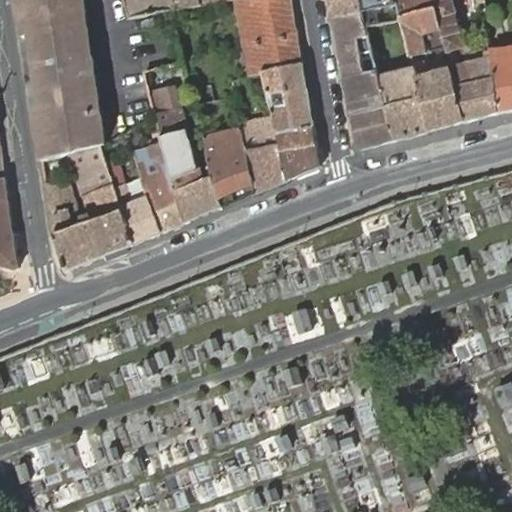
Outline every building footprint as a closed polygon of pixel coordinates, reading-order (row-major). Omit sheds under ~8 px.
[(18,0),(24,37),(26,36),(33,35),(38,63),(38,69),(40,75),(43,98),(83,87),(97,83),(93,54),(89,27),(84,0),(18,0)] [(125,0),(130,19),(173,10),(171,0),(125,0)] [(171,0),(173,10),(208,4),(225,1),(224,0),(171,0)] [(236,0),(245,48),(299,36),(291,0),(236,0)] [(397,0),(330,0),(334,19),(364,12),(369,28),(403,22),(402,17),(397,0)] [(445,42),(447,51),(464,48),(461,35),(452,0),(474,0),(476,11),(483,10),(486,10),(485,0),(397,0),(402,17),(437,10),(445,42)] [(447,51),(445,42),(437,10),(402,17),(403,22),(411,53),(412,57),(427,53),(423,39),(422,34),(427,33),(430,46),(440,44),(442,54),(448,53),(447,51)] [(364,12),(334,19),(345,79),(370,74),(361,39),(370,36),(369,28),(364,12)] [(245,48),(251,76),(265,73),(303,64),(299,36),(245,48)] [(370,74),(379,72),(370,36),(361,39),(370,74)] [(504,58),(493,60),(495,81),(496,82),(499,114),(511,110),(511,40),(502,41),(503,49),(504,58)] [(495,81),(493,60),(491,50),(491,47),(484,48),(485,52),(473,55),(475,64),(460,68),(457,56),(465,54),(464,48),(447,51),(448,53),(453,70),(466,122),(499,114),(496,82),(495,81)] [(503,49),(491,50),(493,60),(504,58),(503,49)] [(431,131),(466,122),(453,70),(425,77),(427,73),(425,62),(414,65),(431,131)] [(265,73),(279,131),(279,133),(315,126),(303,64),(265,73)] [(388,107),(397,141),(431,131),(414,65),(407,66),(408,70),(381,78),(388,107)] [(359,151),(397,141),(388,107),(381,78),(379,72),(370,74),(345,79),(352,116),(359,151)] [(104,127),(97,83),(83,87),(88,107),(96,129),(104,127)] [(212,85),(191,89),(195,106),(215,101),(212,85)] [(70,154),(102,146),(96,129),(88,107),(83,87),(43,98),(44,104),(37,106),(35,106),(43,162),(55,159),(70,154)] [(160,128),(164,144),(171,168),(175,190),(186,223),(213,212),(202,178),(185,121),(176,88),(151,94),(155,110),(157,116),(158,121),(160,128)] [(244,138),(255,195),(288,181),(279,133),(279,131),(275,115),(241,122),(242,127),(244,138)] [(279,133),(288,181),(323,167),(315,126),(279,133)] [(96,129),(102,146),(106,145),(107,144),(104,127),(96,129)] [(212,178),(219,210),(255,195),(244,138),(242,127),(204,138),(212,178)] [(150,200),(162,233),(186,223),(175,190),(171,168),(164,144),(135,153),(141,173),(143,181),(150,200)] [(55,234),(55,235),(124,211),(116,188),(105,155),(102,146),(70,154),(92,214),(80,218),(71,179),(47,184),(55,234)] [(0,200),(9,199),(6,179),(0,180),(0,200)] [(124,211),(135,245),(162,233),(150,200),(135,206),(128,184),(116,188),(124,211)] [(0,200),(0,266),(18,270),(19,268),(9,199),(0,200)] [(124,211),(55,235),(66,270),(67,270),(68,270),(68,271),(135,245),(124,211)]
